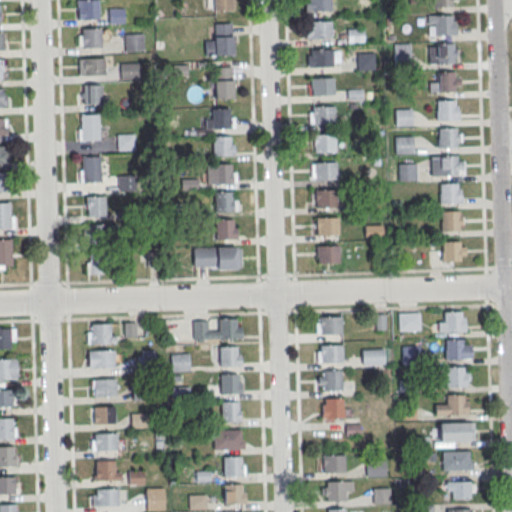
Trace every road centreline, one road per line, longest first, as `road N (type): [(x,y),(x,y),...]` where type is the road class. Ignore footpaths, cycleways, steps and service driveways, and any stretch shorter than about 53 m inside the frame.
road 1 (residential): [(492,0),(511,511)]
road 2 (residential): [(266,0),(283,511)]
road 3 (residential): [(39,0),(54,511)]
road 4 (residential): [(504,286),(0,303)]
